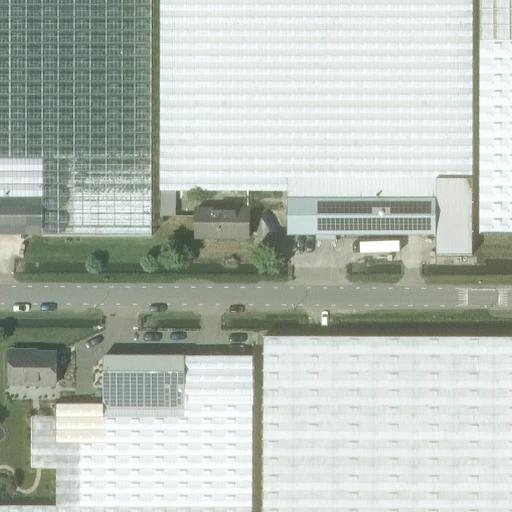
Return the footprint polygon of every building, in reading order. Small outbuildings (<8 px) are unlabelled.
[(43,198),(43,233),(43,234),(151,235),(151,0),(0,0),(0,159),(43,160),(43,198)] [(435,191),(435,176),(471,176),(471,0),(159,0),(159,192),(287,191),(435,191)] [(511,0),(478,0),(478,235),(511,235),(511,0)] [(0,198),(43,198),(43,160),(0,159),(0,198)] [(435,191),(435,235),(435,255),(470,255),(470,240),(471,176),(435,176),(435,191)] [(287,234),(435,235),(435,191),(287,191),(287,234)] [(26,234),(43,234),(43,233),(43,198),(0,198),(0,233),(26,233),(26,234)] [(245,239),(246,208),(195,207),(195,238),(245,239)] [(511,511),(511,335),(265,337),(265,388),(264,511),(511,511)] [(55,386),(55,353),(9,353),(9,386),(55,386)] [(184,357),(184,404),(103,404),(56,404),(56,416),(31,416),(31,469),(56,468),(56,484),(56,507),(0,507),(0,511),(251,511),(251,402),(252,402),(252,357),(184,357)] [(103,404),(184,404),(184,357),(103,357),(103,404)]
